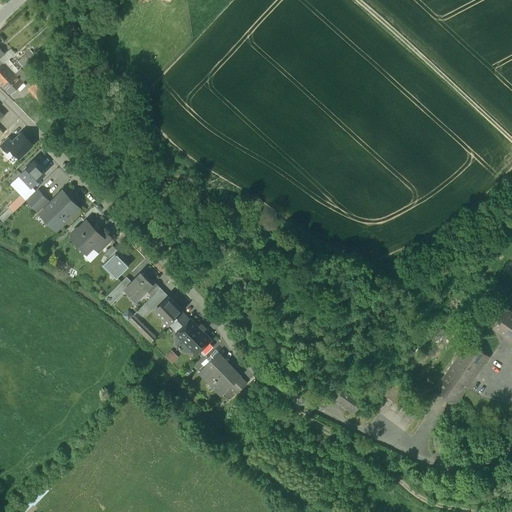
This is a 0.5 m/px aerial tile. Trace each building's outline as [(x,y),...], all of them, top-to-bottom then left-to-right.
[(32,50),(20,60),(25,66),(37,55),(32,50)] [(6,64),(10,60),(15,56),(10,51),(6,54),(5,52),(0,56),(0,67),(1,68),(6,64)] [(20,60),(17,57),(12,62),(11,62),(16,67),(12,71),(15,74),(25,66),(20,60)] [(6,64),(12,71),(16,67),(11,62),(12,62),(10,60),(6,64)] [(1,68),(0,68),(0,78),(5,84),(15,74),(12,71),(6,64),(1,68)] [(26,85),(15,74),(5,84),(13,93),(19,87),(21,90),(26,85)] [(52,99),(43,90),(37,96),(46,105),(52,99)] [(20,135),(12,142),(16,146),(12,150),(20,159),(32,147),(20,135)] [(9,139),(1,147),(8,154),(12,150),(16,146),(12,142),(9,139)] [(44,174),(33,162),(20,174),(31,186),(44,174)] [(36,191),(31,186),(1,216),(5,221),(36,191)] [(48,201),(38,191),(28,201),(38,211),(48,201)] [(63,192),(42,212),(49,218),(49,222),(56,230),(79,208),(73,202),(71,202),(67,198),(67,196),(63,192)] [(87,221),(80,228),(77,228),(72,233),(72,238),(78,244),(82,244),(84,243),(90,249),(93,246),(100,252),(113,240),(104,231),(101,235),(87,221)] [(111,244),(103,252),(108,257),(114,251),(115,251),(117,249),(111,244)] [(108,257),(103,263),(116,276),(128,263),(115,251),(114,251),(108,257)] [(132,283),(126,289),(136,299),(145,290),(146,290),(151,284),(141,274),(132,283)] [(121,294),(126,289),(132,283),(126,277),(104,299),(109,304),(121,294)] [(154,281),(151,284),(146,290),(152,296),(161,288),(154,281)] [(155,310),(168,297),(169,296),(161,288),(152,296),(145,303),(150,308),(150,309),(153,312),(155,310)] [(168,297),(155,310),(155,311),(157,309),(165,317),(163,318),(169,324),(182,311),(168,297)] [(511,313),(497,302),(482,323),(511,344),(511,313)] [(150,309),(150,308),(145,303),(134,314),(140,319),(150,309)] [(140,319),(134,314),(128,320),(151,342),(157,337),(140,319)] [(190,320),(177,333),(196,352),(198,350),(208,341),(209,339),(190,320)] [(431,338),(438,343),(445,333),(439,328),(431,338)] [(208,341),(198,350),(203,355),(213,346),(208,341)] [(454,404),(488,357),(466,342),(433,388),(454,404)] [(171,349),(164,355),(172,363),(178,357),(171,349)] [(240,376),(218,352),(198,371),(220,394),(229,386),(239,377),(240,376)] [(391,374),(378,392),(414,418),(427,400),(391,374)] [(246,385),(239,377),(229,386),(237,394),(246,385)] [(345,382),(332,400),(353,414),(364,396),(345,382)] [(20,508),(24,511),(29,511),(35,506),(29,500),(20,508)]
